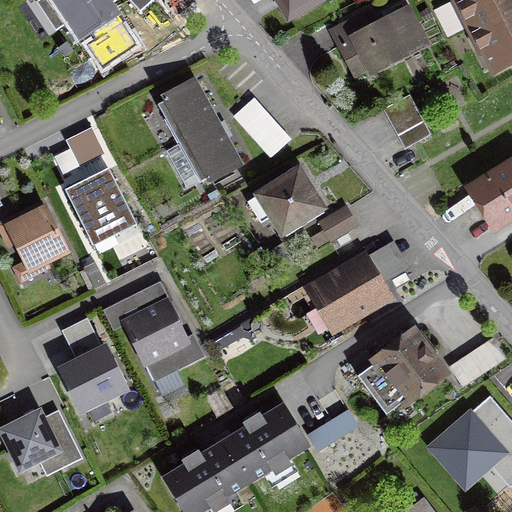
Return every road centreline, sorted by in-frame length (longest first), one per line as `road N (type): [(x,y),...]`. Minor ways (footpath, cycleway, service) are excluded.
road 1 (residential): [(466,278),(82,511)]
road 2 (residential): [(236,32),(466,278)]
road 3 (residential): [(0,154),(236,32)]
